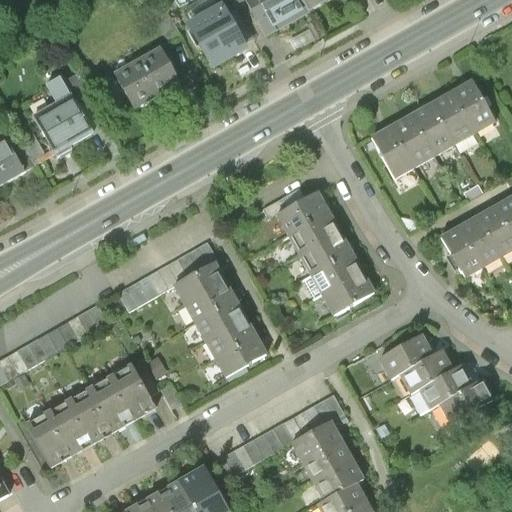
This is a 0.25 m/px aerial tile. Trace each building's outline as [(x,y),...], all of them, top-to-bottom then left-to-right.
[(244,0),(265,37),(308,13),(300,0),(244,0)] [(300,0),(308,13),(331,0),(300,0)] [(244,50),(222,11),(189,29),(205,57),(212,69),(244,50)] [(133,68),(153,103),(191,82),(170,47),(133,68)] [(74,78),(80,90),(85,98),(100,89),(89,70),(74,78)] [(494,124),(472,84),(451,96),(474,136),(494,124)] [(81,141),(103,129),(85,98),(80,90),(44,111),(68,153),(83,145),(81,141)] [(474,136),(451,96),(431,107),(454,147),(474,136)] [(454,147),(431,107),(411,118),(434,158),(454,147)] [(434,158),(411,118),(391,130),(414,170),(434,158)] [(45,130),(32,137),(34,141),(43,156),(56,149),(45,130)] [(391,130),(371,141),(394,181),(414,170),(391,130)] [(0,153),(0,184),(1,187),(35,169),(23,147),(17,136),(1,145),(4,151),(0,153)] [(34,141),(23,147),(35,169),(46,162),(43,156),(34,141)] [(262,213),(267,223),(275,219),(305,202),(300,192),(262,213)] [(275,219),(286,239),(329,215),(317,195),(305,202),(275,219)] [(511,197),(495,208),(511,236),(511,197)] [(511,236),(495,208),(477,218),(502,261),(511,255),(511,236)] [(340,235),(329,215),(286,239),(297,259),(340,235)] [(477,218),(459,229),(484,272),(502,261),(477,218)] [(459,229),(440,239),(443,243),(452,258),(465,282),(484,272),(459,229)] [(351,256),(340,235),(297,259),(309,279),(351,256)] [(443,243),(431,250),(442,269),(448,266),(446,262),(452,258),(443,243)] [(206,246),(119,296),(130,316),(174,290),(217,266),(206,246)] [(309,279),(320,299),(362,276),(351,256),(309,279)] [(174,290),(184,308),(227,284),(217,266),(174,290)] [(374,296),(362,276),(320,299),(331,319),(374,296)] [(237,302),(227,284),(184,308),(194,327),(237,302)] [(108,301),(0,362),(0,369),(8,384),(119,320),(108,301)] [(194,327),(205,345),(247,321),(237,302),(194,327)] [(205,345),(215,363),(257,339),(247,321),(205,345)] [(434,330),(391,354),(402,375),(410,370),(445,350),(434,330)] [(267,357),(257,339),(215,363),(225,381),(267,357)] [(453,346),(445,350),(410,370),(422,390),(431,385),(465,366),(453,346)] [(142,361),(121,372),(146,416),(167,405),(142,361)] [(473,361),(465,366),(431,385),(442,404),(450,399),(484,380),(473,361)] [(121,372),(100,384),(125,428),(146,416),(121,372)] [(493,375),(484,380),(450,399),(462,421),(505,396),(493,375)] [(371,389),(375,405),(401,398),(407,421),(418,418),(408,380),(371,389)] [(100,384),(79,396),(104,440),(125,428),(100,384)] [(79,396),(58,408),(83,452),(104,440),(79,396)] [(334,398),(213,466),(223,484),(292,445),(330,424),(344,417),(334,398)] [(58,408),(37,420),(62,464),(83,452),(58,408)] [(292,445),(303,465),(341,444),(330,424),(292,445)] [(352,463),(341,444),(303,465),(314,485),(352,463)] [(363,483),(352,463),(314,485),(324,504),(357,486),(363,483)] [(225,511),(203,471),(181,482),(197,511),(225,511)] [(197,511),(181,482),(159,494),(168,511),(197,511)] [(0,503),(8,499),(0,484),(0,503)] [(319,507),(321,511),(354,511),(368,505),(357,486),(324,504),(319,507)] [(140,511),(168,511),(159,494),(137,506),(140,511)]
